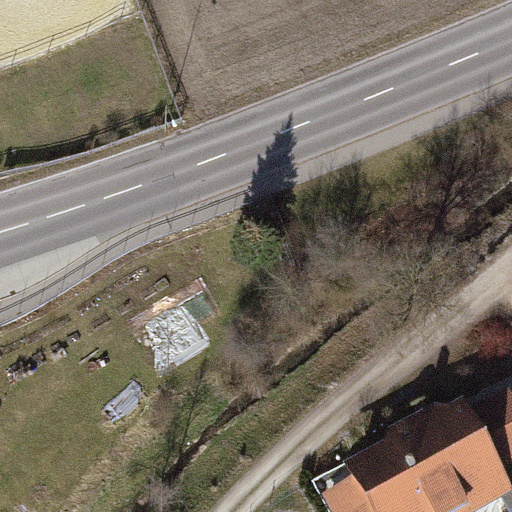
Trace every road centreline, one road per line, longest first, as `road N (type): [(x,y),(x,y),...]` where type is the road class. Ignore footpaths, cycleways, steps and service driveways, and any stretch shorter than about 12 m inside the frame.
road 1 (secondary): [(511,39),(196,165),(0,231)]
road 2 (track): [(511,268),(237,511)]
